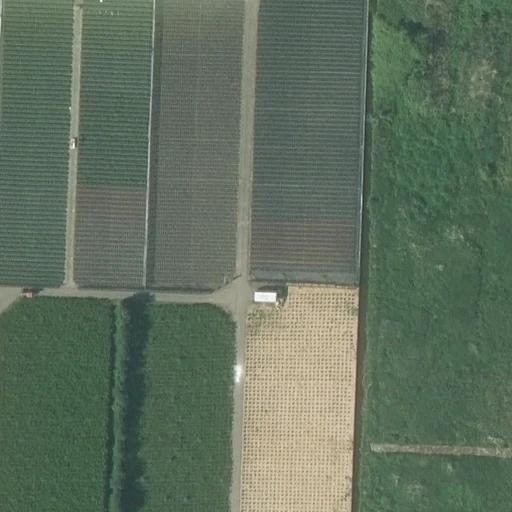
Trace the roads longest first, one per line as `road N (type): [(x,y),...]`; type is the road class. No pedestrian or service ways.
road 1 (track): [(226,511),(248,0)]
road 2 (track): [(0,289),(233,294)]
